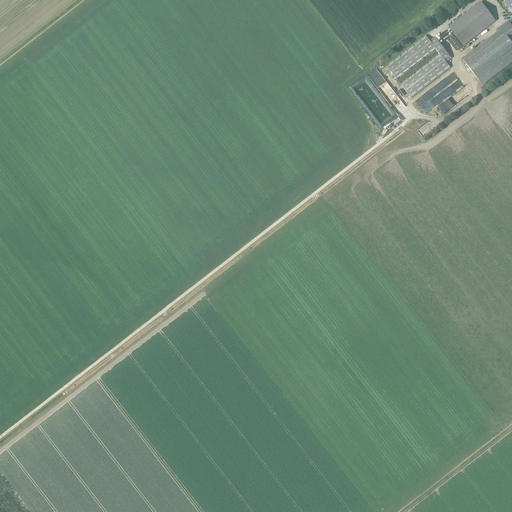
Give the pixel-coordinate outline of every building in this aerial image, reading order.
[(449,27),(453,33),(463,46),(495,21),(481,2),(449,27)] [(496,30),(498,32),(462,59),(482,85),(511,61),(511,44),(511,43),(511,25),(508,21),(496,30)] [(456,52),(463,46),(453,33),(445,38),(456,52)] [(446,62),(451,58),(435,38),(430,41),(425,36),(386,66),(397,80),(436,50),(439,54),(400,84),(411,98),(450,68),(446,62)] [(433,103),(436,107),(445,99),(442,95),(433,103)] [(381,104),(396,128),(402,124),(401,122),(400,122),(387,101),(381,104)]
